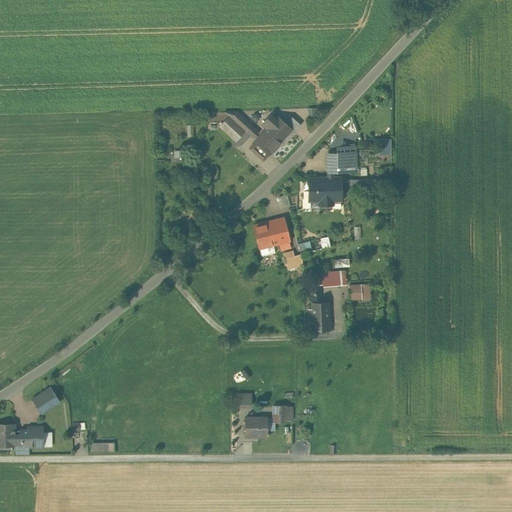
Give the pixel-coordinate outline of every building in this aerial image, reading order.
[(259,131),(237,111),(224,112),(229,116),(244,130),(250,135),(253,138),(259,131)] [(270,115),(262,123),(267,128),(275,119),(270,115)] [(244,130),(229,116),(219,126),(230,136),(235,141),(244,130)] [(300,124),(291,116),(287,121),(296,129),(300,124)] [(267,128),(255,141),(269,153),(281,140),(284,143),(296,129),(287,121),(285,124),(277,117),(275,119),(267,128)] [(269,153),(255,141),(249,148),(263,160),(269,153)] [(344,171),(344,154),(328,154),(328,171),(344,171)] [(391,175),(349,175),(349,184),(391,184),(391,175)] [(340,178),(328,178),(328,180),(319,180),(317,178),(309,179),(309,191),(312,191),(312,200),(320,200),(320,204),(331,204),(331,199),(340,199),(340,186),(338,186),(338,179),(340,179),(340,178)] [(284,217),(279,218),(281,226),(270,229),(274,245),(290,241),(284,217)] [(259,249),(274,245),(270,229),(281,226),(279,218),(253,224),(259,249)] [(321,237),(323,247),(331,246),(329,236),(321,237)] [(321,241),(304,245),(306,253),(323,249),(321,241)] [(300,254),(293,256),(295,264),(296,265),(303,264),(300,254)] [(293,256),(285,258),(287,266),(295,264),(293,256)] [(323,273),(315,273),(316,285),(324,284),(323,276),(323,273)] [(345,274),(334,275),(335,285),(346,284),(345,274)] [(323,276),(324,284),(324,286),(335,285),(334,275),(323,276)] [(349,285),(350,299),(362,298),(362,292),(369,292),(369,284),(349,285)] [(319,288),(311,288),(312,302),(320,302),(319,288)] [(312,302),(311,302),(312,313),(312,321),(311,321),(311,331),(330,330),(330,320),(328,320),(327,301),(320,302),(312,302)] [(50,388),(33,399),(42,412),(58,401),(50,388)] [(236,402),(252,402),(251,391),(236,392),(236,402)] [(285,413),(273,413),(273,422),(285,422),(285,413)] [(266,418),(253,418),(253,417),(245,417),(244,436),(245,436),(245,435),(257,435),(257,436),(267,436),(267,417),(266,417),(266,418)] [(14,423),(0,423),(0,445),(14,446),(14,434),(14,423)] [(28,427),(28,430),(20,430),(20,434),(14,434),(14,446),(15,454),(28,454),(28,447),(42,447),(42,441),(44,439),(44,436),(42,434),(42,426),(28,427)] [(103,442),(91,442),(91,451),(108,451),(108,442),(103,442)]
